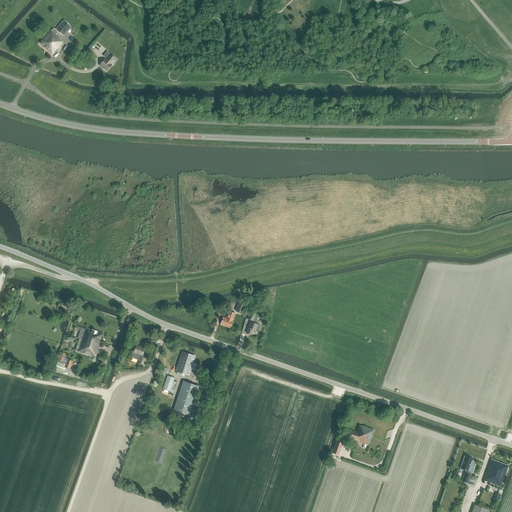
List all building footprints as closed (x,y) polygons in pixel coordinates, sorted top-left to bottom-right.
[(56,29),(63,36),(71,26),(64,20),(56,29)] [(52,54),(63,42),(60,39),(56,35),(58,33),(54,29),(52,31),(41,43),(40,43),(52,54)] [(105,60),(100,65),(107,70),(111,65),(110,64),(116,58),(110,54),(109,54),(106,58),(107,59),(105,60)] [(236,311),(242,313),(245,302),(239,300),(236,311)] [(221,325),(231,328),(236,314),(228,311),(226,318),(223,317),(221,325)] [(248,319),(254,321),(256,314),(250,312),(248,319)] [(246,333),(251,335),(253,330),(255,331),(257,324),(250,321),(246,333)] [(78,352),(91,356),(95,357),(96,357),(103,334),(86,328),(86,329),(81,328),(78,338),(79,339),(75,351),(78,352)] [(138,365),(142,367),(142,365),(143,365),(145,359),(142,357),(145,348),(136,345),(134,352),(133,351),(130,357),(140,361),(139,363),(138,365)] [(56,369),(64,372),(66,367),(70,369),(73,361),(65,358),(66,354),(61,352),(56,369)] [(193,362),(190,361),(192,355),(185,353),(183,359),(180,358),(176,372),(189,376),(191,369),(193,362)] [(163,389),(174,393),(178,383),(173,381),(174,378),(167,376),(163,389)] [(189,416),(192,417),(194,409),(191,408),(199,386),(184,381),(174,410),(189,415),(189,416)] [(348,438),(369,445),(374,430),(360,425),(359,425),(356,432),(351,430),(348,438)] [(333,453),(339,455),(343,443),(337,441),(333,453)] [(469,459),(469,458),(464,456),(460,468),(466,470),(465,473),(464,473),(462,481),(468,483),(471,475),(472,472),(473,473),(476,462),(469,459)] [(484,480),(501,487),(508,466),(491,459),(484,480)]
